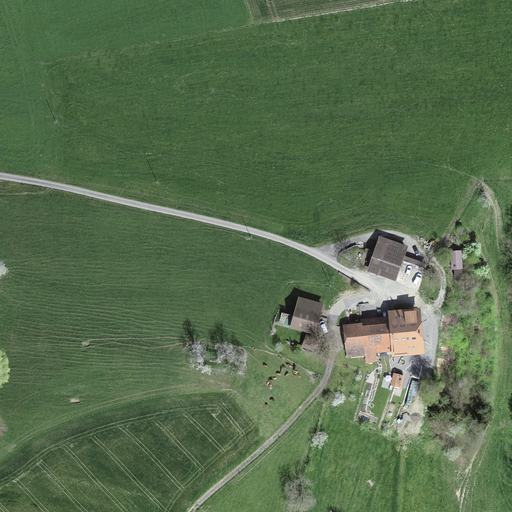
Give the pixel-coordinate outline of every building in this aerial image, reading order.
[(371,270),(394,278),(404,247),(382,240),(371,270)] [(460,252),(452,252),(453,269),(459,268),(459,260),(460,260),(460,252)] [(406,264),(404,270),(426,276),(427,271),(406,264)] [(291,326),(315,333),(322,307),(298,300),(291,326)] [(393,344),(394,351),(419,348),(416,315),(391,317),(391,324),(384,325),(384,324),(362,327),(362,326),(346,327),(349,356),(365,355),(366,363),(376,361),(375,346),(393,344)] [(414,375),(421,378),(425,365),(418,363),(414,375)] [(392,385),(400,387),(403,376),(395,374),(392,385)]
